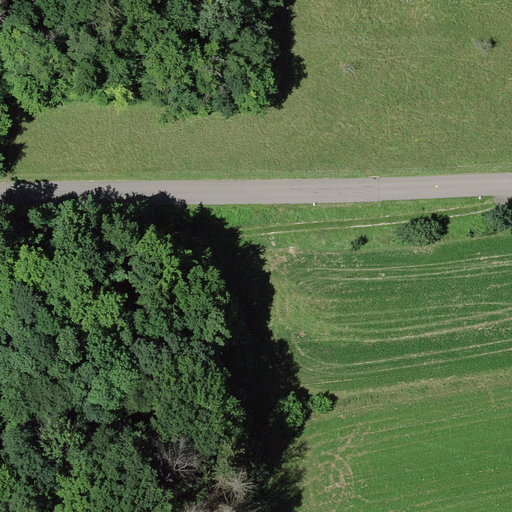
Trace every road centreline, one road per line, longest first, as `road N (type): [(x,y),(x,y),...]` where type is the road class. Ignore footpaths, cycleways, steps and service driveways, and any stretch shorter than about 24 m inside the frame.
road 1 (track): [(511,191),(469,210),(221,229),(0,274)]
road 2 (tertiary): [(0,193),(511,188)]
